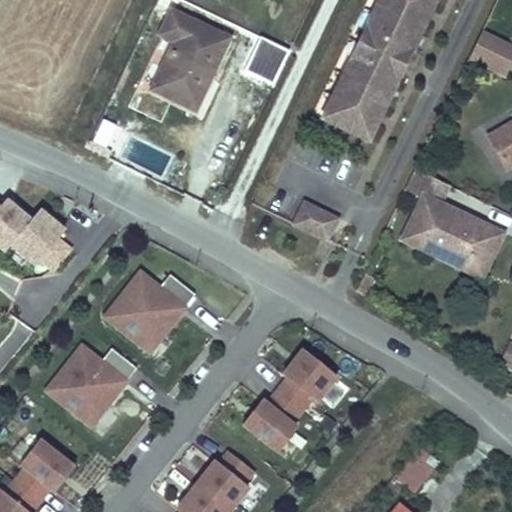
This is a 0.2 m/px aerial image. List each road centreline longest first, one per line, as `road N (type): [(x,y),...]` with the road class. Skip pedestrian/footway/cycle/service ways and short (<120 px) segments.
road 1 (residential): [(0,140),(133,199),(295,286)]
road 2 (residential): [(295,286),(115,511)]
road 3 (residential): [(295,286),(511,438)]
